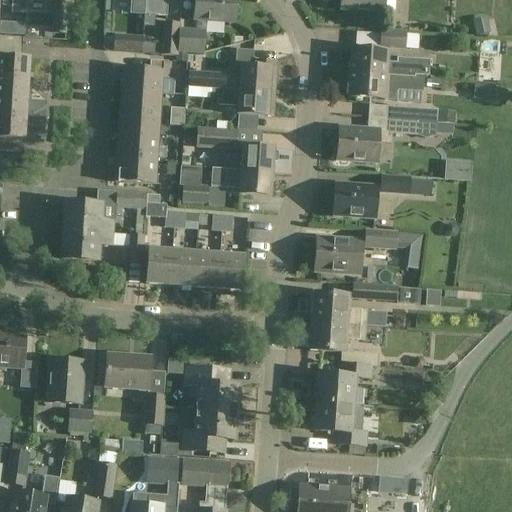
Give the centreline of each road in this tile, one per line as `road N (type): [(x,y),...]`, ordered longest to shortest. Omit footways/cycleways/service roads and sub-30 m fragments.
road 1 (residential): [(283,3),(308,54),(311,113),(275,328)]
road 2 (residential): [(28,289),(34,199),(52,180),(84,173),(99,153),(106,70),(93,46),(97,0)]
road 3 (unclassified): [(268,458),(406,465),(432,440),(463,375),(511,323)]
road 4 (residential): [(275,328),(98,317),(54,306),(28,289)]
road 5 (residential): [(268,458),(275,328)]
